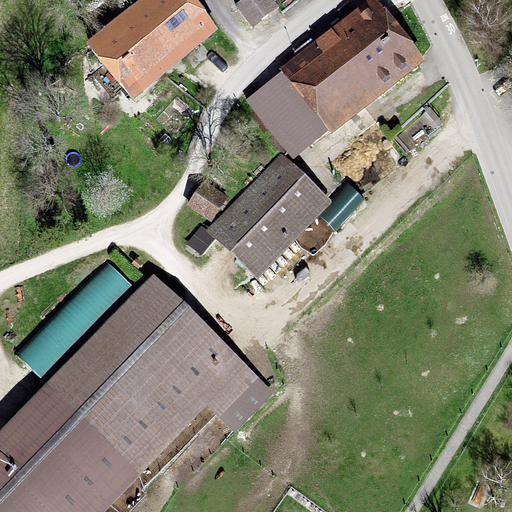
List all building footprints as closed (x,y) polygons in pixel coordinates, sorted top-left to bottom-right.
[(213,30),(188,0),(152,0),(92,51),(131,98),(213,30)] [(244,0),(235,6),(251,28),(278,8),(272,0),(244,0)] [(301,60),(266,87),(312,147),(419,63),(374,3),(316,48),(311,41),(295,53),(301,60)] [(323,202),(280,160),(211,232),(254,274),(323,202)] [(205,185),(190,205),(211,220),(226,201),(205,185)] [(335,194),(332,202),(334,211),(344,217),(355,213),(359,203),(355,193),(345,189),(335,194)] [(253,378),(155,282),(0,441),(0,511),(99,511),(137,474),(135,472),(204,401),(217,414),(253,378)]
